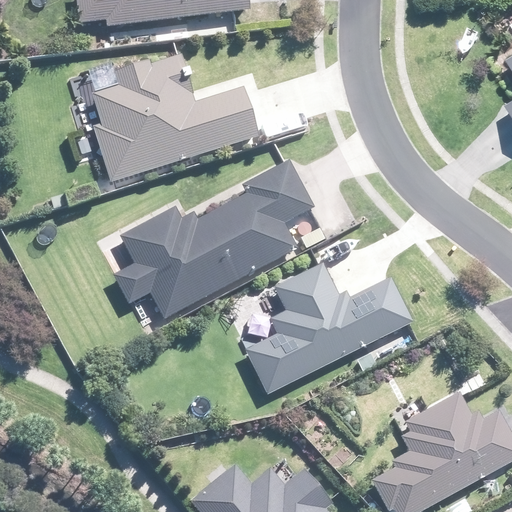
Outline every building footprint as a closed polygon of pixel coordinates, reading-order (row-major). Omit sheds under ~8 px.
[(107,23),(109,32),(251,12),(248,0),(73,0),(78,28),(107,23)] [(103,154),(112,186),(260,138),(243,88),(195,103),(181,59),(153,69),(150,62),(124,70),(122,64),(92,73),(100,98),(93,100),(102,128),(68,139),(75,163),(103,154)] [(164,322),(300,250),(283,227),(312,212),(287,164),(241,188),(246,198),(200,222),(196,215),(183,222),(176,210),(122,239),(136,266),(113,278),(128,307),(150,296),(164,322)] [(265,398),(414,327),(391,280),(349,300),(346,293),(339,296),(325,266),(275,290),(287,315),(270,323),(277,338),(244,355),(265,398)] [(476,424),(459,392),(424,411),(416,397),(393,410),(406,434),(398,439),(407,456),(392,464),(395,469),(372,481),(388,511),(389,511),(393,510),(394,511),(422,511),(511,464),(511,439),(497,412),(476,424)] [(254,486),(234,466),(189,504),(195,511),(327,511),(333,507),(303,472),(287,485),(274,470),(254,486)]
